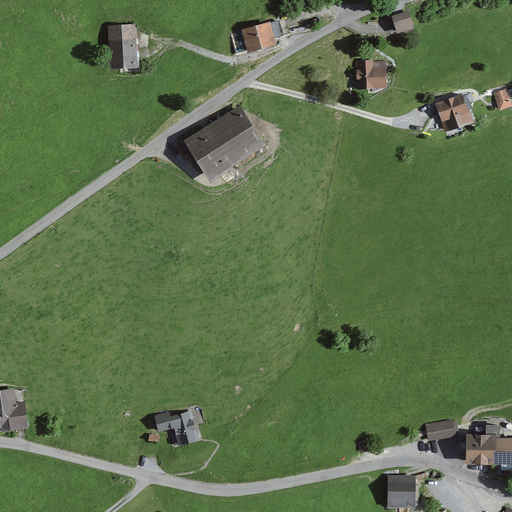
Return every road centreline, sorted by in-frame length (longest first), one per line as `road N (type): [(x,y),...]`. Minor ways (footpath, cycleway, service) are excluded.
road 1 (tertiary): [(511,491),(411,460),(263,485),(186,486),(0,443)]
road 2 (tertiary): [(0,257),(202,106),(389,0)]
